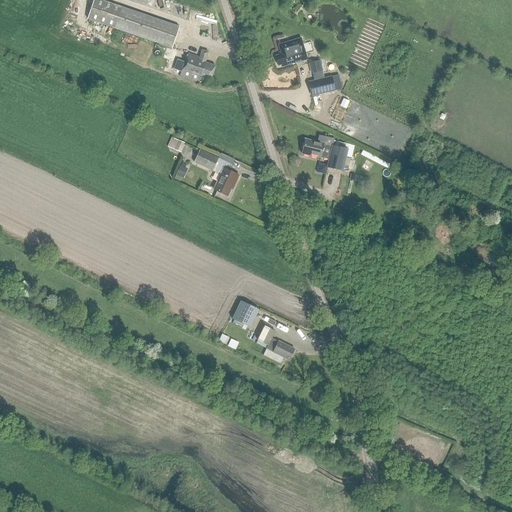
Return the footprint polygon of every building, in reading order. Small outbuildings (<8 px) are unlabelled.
[(171,48),(179,27),(99,0),(93,0),(87,19),(171,48)] [(275,57),(277,65),(281,64),(281,67),(307,60),(301,38),(289,41),(278,45),(280,52),(277,53),(278,56),(275,57)] [(199,58),(187,53),(179,76),(198,83),(200,77),(210,80),(215,66),(205,63),(208,53),(201,50),(199,58)] [(310,73),(321,70),(319,61),(308,63),(310,73)] [(308,82),(311,96),(334,91),(331,77),(308,82)] [(173,149),(180,152),(184,143),(177,140),(173,149)] [(322,158),(328,160),(326,167),(342,171),(347,150),(331,146),(323,144),(304,140),(301,154),(322,159),(322,158)] [(199,150),(194,163),(212,171),(220,174),(213,190),(227,196),(233,184),(234,185),(238,176),(229,171),(232,165),(218,159),(199,150)] [(325,175),(326,169),(324,168),(325,165),(318,164),(316,173),(325,175)] [(184,168),(180,166),(179,165),(175,175),(183,178),(187,169),(184,168)] [(240,302),(231,320),(251,329),(260,311),(240,302)] [(274,332),(264,326),(257,341),(267,346),(274,349),(273,352),(288,360),(293,350),(278,342),(277,343),(270,339),(274,332)]
